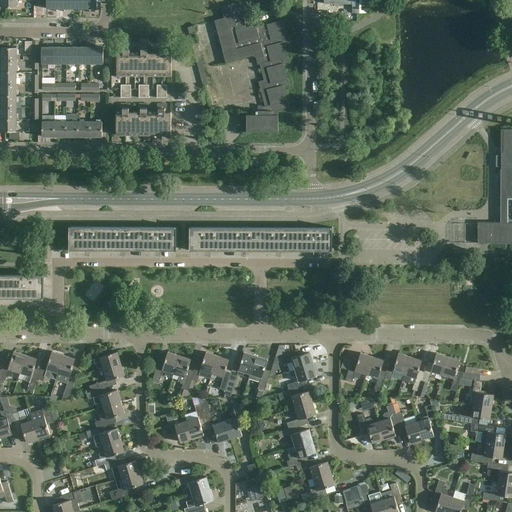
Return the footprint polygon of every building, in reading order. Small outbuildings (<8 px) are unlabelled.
[(60,0),(48,0),(48,8),(60,8),(60,0)] [(72,0),(60,0),(60,8),(72,8),(72,0)] [(83,0),(72,0),(72,8),(84,8),(83,0)] [(83,0),(84,8),(96,8),(95,0),(83,0)] [(361,0),(362,1),(354,1),(354,3),(353,5),(353,12),(367,11),(366,0),(361,0)] [(241,128),(272,127),(278,127),(278,110),(290,106),(288,98),(287,99),(284,87),(290,85),(288,77),(287,77),(284,65),(290,63),(288,55),(287,55),(284,43),(290,42),(288,33),(287,34),(284,22),(283,19),(257,26),(256,23),(246,25),(240,1),(222,5),(224,16),(215,19),(226,63),(240,60),(237,49),(260,43),(264,59),(257,61),(259,61),(264,80),(259,82),(265,106),(263,107),(263,111),(258,111),(256,111),(256,112),(258,112),(258,113),(249,113),(249,111),(248,111),(248,127),(241,127),(241,128)] [(199,31),(197,25),(188,28),(190,33),(195,32),(199,31)] [(208,84),(195,32),(190,33),(203,86),(208,84)] [(24,60),(32,60),(39,60),(39,51),(32,51),(32,41),(27,41),(27,53),(32,53),(32,56),(24,56),(24,60)] [(20,55),(17,55),(17,47),(2,47),(2,60),(17,60),(20,60),(20,55)] [(55,63),(55,47),(43,47),(43,69),(55,69),(55,63)] [(67,48),(55,47),(55,63),(67,63),(67,48)] [(67,63),(79,63),(79,48),(67,48),(67,63)] [(79,63),(91,63),(91,48),(79,48),(79,63)] [(103,48),(91,48),(91,63),(103,63),(103,48)] [(159,49),(159,53),(148,53),(148,49),(141,49),(141,55),(129,55),(129,49),(123,49),(123,53),(117,53),(117,76),(118,76),(118,75),(171,75),(171,77),(172,52),(171,52),(171,55),(166,55),(166,49),(159,49)] [(17,72),(17,60),(2,60),(2,72),(17,72)] [(17,78),(17,72),(2,72),(2,84),(17,84),(20,84),(20,78),(17,78)] [(17,96),(17,84),(2,84),(2,95),(17,96)] [(131,98),(131,85),(121,85),(121,98),(131,98)] [(139,98),(149,98),(149,85),(139,85),(139,98)] [(157,98),(167,98),(167,85),(157,85),(157,98)] [(17,107),(17,96),(2,95),(2,107),(17,107)] [(167,104),(157,104),(157,109),(159,109),(159,114),(148,114),(148,109),(149,109),(149,104),(139,104),(139,109),(141,109),(141,112),(130,112),(130,109),(131,109),(131,104),(121,104),(121,109),(123,109),(123,114),(117,114),(117,112),(117,136),(118,136),(118,134),(171,134),(171,136),(171,112),(166,112),(166,109),(167,109),(167,104)] [(17,119),(17,107),(2,107),(1,119),(17,119)] [(17,119),(1,119),(1,132),(17,132),(17,119)] [(29,132),(39,132),(39,120),(29,120),(29,132)] [(55,121),(43,121),(43,137),(55,137),(55,121)] [(67,137),(67,121),(55,121),(55,137),(67,137)] [(67,121),(67,137),(79,137),(79,121),(67,121)] [(90,137),(91,122),(79,121),(79,137),(90,137)] [(103,122),(91,122),(90,137),(103,137),(103,122)] [(511,129),(502,129),(502,130),(503,130),(503,153),(501,153),(501,157),(497,157),(497,166),(501,166),(501,170),(503,170),(502,222),(478,222),(478,243),(479,243),(479,242),(490,243),(490,244),(491,244),(491,243),(511,242),(511,129)] [(70,226),(70,250),(71,250),(106,250),(106,227),(71,227),(71,226),(70,226)] [(106,250),(121,250),(141,250),(141,228),(106,227),(106,250)] [(176,251),(177,251),(177,227),(176,227),(176,228),(141,228),(141,250),(176,250),(176,251)] [(191,250),(206,250),(226,250),(226,227),(191,227),(190,227),(190,251),(191,251),(191,250)] [(226,250),(241,250),(261,250),(261,228),(226,227),(226,250)] [(297,250),(317,250),(332,250),(332,251),(332,227),(332,228),(297,228),(297,250)] [(261,250),(277,250),(297,250),(297,228),(261,228),(261,250)] [(0,297),(9,298),(9,275),(0,275),(0,297)] [(9,298),(24,298),(43,298),(43,299),(44,299),(44,275),(43,275),(43,276),(9,275),(9,298)] [(101,361),(104,369),(122,364),(118,352),(106,356),(104,350),(107,349),(87,355),(89,361),(94,360),(95,363),(101,361)] [(293,362),(296,370),(313,364),(310,352),(298,356),(296,351),(299,350),(298,350),(279,356),(281,362),(287,360),(287,364),(293,362)] [(20,373),(26,355),(14,351),(11,363),(5,362),(6,359),(1,372),(1,373),(0,377),(0,386),(2,387),(4,380),(6,381),(7,375),(11,377),(13,371),(20,373)] [(44,359),(39,372),(40,372),(38,379),(44,381),(45,376),(56,379),(58,373),(64,355),(52,351),(49,364),(44,362),(44,359)] [(174,373),(180,356),(168,352),(164,364),(159,362),(160,360),(159,360),(153,379),(159,381),(161,375),(165,377),(166,375),(173,377),(174,373)] [(212,373),(218,356),(206,352),(202,364),(197,363),(198,360),(197,360),(193,373),(191,380),(192,380),(198,382),(200,375),(211,378),(212,373)] [(250,374),(256,356),(244,352),(240,364),(235,363),(236,360),(235,360),(231,373),(229,380),(230,380),(235,382),(239,370),(250,374)] [(361,372),(367,374),(373,356),(361,353),(357,364),(352,363),(353,360),(352,360),(345,380),(352,382),(354,376),(359,378),(361,372)] [(390,361),(386,374),(384,381),(390,382),(392,376),(403,380),(405,374),(410,357),(399,353),(395,365),(390,363),(390,361)] [(443,375),(449,357),(437,353),(433,365),(428,364),(429,361),(428,361),(424,374),(422,381),(428,383),(430,377),(434,378),(436,373),(443,375)] [(38,359),(26,355),(20,373),(18,378),(30,382),(28,388),(30,388),(27,396),(32,396),(34,389),(35,390),(38,379),(40,372),(39,372),(34,371),(38,359)] [(70,398),(73,390),(79,370),(78,370),(78,372),(72,371),(76,359),(64,355),(58,373),(56,379),(55,380),(67,384),(63,398),(70,398)] [(422,360),(421,360),(422,357),(415,355),(414,358),(410,357),(405,374),(410,376),(408,382),(414,384),(412,390),(419,392),(422,381),(424,374),(418,372),(422,360)] [(192,359),(180,356),(174,373),(185,377),(180,394),(186,396),(192,380),(191,380),(193,373),(188,371),(192,359)] [(231,373),(226,371),(230,360),(218,356),(212,373),(223,377),(220,389),(226,391),(230,380),(229,380),(231,373)] [(256,356),(250,374),(262,377),(258,389),(265,391),(271,371),(270,371),(269,373),(264,372),(268,360),(256,356)] [(384,360),(373,356),(367,374),(378,378),(374,389),(381,391),(384,381),(386,374),(380,372),(384,360)] [(462,375),(457,373),(460,361),(449,357),(443,375),(454,378),(451,390),(457,392),(461,378),(462,375)] [(274,361),(269,376),(275,375),(278,362),(274,361)] [(125,375),(122,364),(104,369),(107,380),(96,384),(97,390),(104,388),(117,384),(115,384),(113,379),(125,375)] [(317,376),(313,364),(296,370),(299,381),(287,385),(289,391),(296,389),(309,385),(309,384),(307,385),(305,380),(317,376)] [(494,394),(481,392),(482,381),(480,381),(482,369),(467,366),(466,372),(463,372),(462,375),(461,378),(474,380),(471,404),(474,404),(492,407),(494,394)] [(106,394),(104,388),(97,390),(86,393),(88,400),(94,398),(95,403),(102,401),(103,407),(121,402),(118,390),(106,394)] [(297,395),(296,389),(289,391),(278,394),(280,400),(292,397),(296,408),(313,403),(309,391),(297,395)] [(125,414),(121,402),(103,407),(105,413),(99,414),(101,420),(95,422),(97,428),(104,426),(104,427),(117,423),(117,422),(115,423),(113,417),(125,414)] [(0,435),(1,438),(13,434),(9,422),(14,421),(14,420),(10,407),(11,407),(9,403),(3,405),(4,410),(0,411),(2,418),(0,418),(0,435)] [(32,414),(33,420),(39,438),(39,440),(50,437),(50,435),(50,434),(47,422),(52,421),(53,423),(47,403),(41,405),(43,410),(32,414)] [(317,415),(313,403),(296,408),(299,419),(288,423),(289,429),(296,427),(296,428),(309,424),(309,423),(306,424),(305,418),(317,415)] [(411,443),(423,440),(417,422),(415,415),(404,419),(402,412),(400,412),(398,403),(393,405),(398,422),(402,436),(403,435),(402,433),(407,431),(411,443)] [(187,421),(193,439),(205,435),(201,423),(206,421),(204,414),(205,414),(201,404),(195,406),(198,417),(187,421)] [(225,421),(231,439),(243,435),(239,423),(244,421),(245,424),(245,423),(239,404),(233,406),(235,411),(231,412),(233,418),(225,421)] [(490,420),(492,407),(474,404),(472,417),(460,415),(459,422),(477,425),(477,424),(478,418),(490,420)] [(379,421),(384,439),(396,436),(393,424),(398,422),(393,405),(386,407),(388,412),(384,413),(383,415),(384,417),(378,419),(379,421)] [(417,422),(423,440),(435,436),(431,424),(436,422),(437,424),(431,405),(425,407),(428,418),(417,422)] [(39,440),(39,438),(33,420),(27,422),(25,415),(20,417),(19,412),(18,412),(17,408),(13,406),(11,407),(10,407),(14,420),(14,421),(18,434),(19,434),(18,431),(23,430),(27,442),(28,441),(29,443),(39,440)] [(210,432),(215,430),(219,442),(220,442),(221,445),(228,443),(227,440),(231,439),(225,421),(219,423),(218,419),(216,417),(214,417),(212,412),(205,414),(204,414),(206,421),(210,434),(211,434),(210,432)] [(193,439),(187,421),(176,424),(172,413),(166,415),(172,434),(173,434),(172,432),(177,430),(181,442),(193,439)] [(373,443),(384,439),(379,421),(373,423),(372,419),(369,418),(366,419),(364,413),(358,415),(364,435),(365,435),(364,432),(369,431),(373,443)] [(486,444),(505,446),(506,434),(494,432),(495,427),(497,427),(477,424),(477,425),(476,430),(480,431),(477,432),(476,440),(479,442),(486,443),(486,444)] [(103,445),(104,445),(121,440),(118,428),(105,432),(104,427),(104,426),(97,428),(86,431),(88,438),(94,436),(97,447),(103,445)] [(298,433),(296,428),(296,427),(289,429),(279,432),(281,439),(286,437),(289,448),(295,446),(296,446),(313,441),(310,429),(298,433)] [(125,452),(121,440),(104,445),(107,457),(95,460),(97,467),(105,464),(115,461),(113,456),(125,452)] [(317,453),(313,441),(296,446),(297,451),(288,454),(290,460),(287,461),(290,468),(297,466),(297,465),(307,462),(306,462),(305,456),(317,453)] [(486,444),(484,456),(472,454),(471,461),(488,463),(489,463),(489,462),(490,457),(503,459),(505,446),(486,444)] [(125,458),(115,461),(105,464),(107,470),(112,469),(114,474),(120,473),(122,478),(140,472),(136,461),(124,464),(123,459),(125,458)] [(316,459),(306,462),(307,462),(297,465),(297,466),(299,471),(304,470),(305,473),(312,471),(314,479),(332,474),(328,462),(316,465),(314,460),(317,460),(316,459)] [(64,462),(58,464),(61,473),(67,471),(64,462)] [(498,482),(511,484),(511,472),(506,471),(506,466),(509,466),(509,465),(489,462),(489,463),(488,463),(487,473),(489,476),(495,476),(496,475),(499,475),(498,482)] [(259,467),(247,471),(249,477),(261,473),(259,467)] [(140,472),(122,478),(115,480),(119,491),(114,493),(116,499),(135,493),(135,492),(133,493),(131,488),(143,484),(140,472)] [(193,494),(210,488),(207,477),(195,481),(193,475),(195,474),(176,480),(178,487),(189,483),(193,494)] [(335,485),(332,474),(314,479),(316,485),(309,487),(311,492),(306,494),(308,500),(327,494),(327,493),(325,494),(323,489),(335,485)] [(0,476),(0,496),(5,495),(7,503),(14,501),(8,481),(7,481),(8,484),(3,485),(0,476)] [(434,497),(440,499),(436,511),(438,511),(448,511),(453,497),(446,495),(448,489),(444,487),(445,482),(439,480),(433,500),(434,497)] [(501,501),(502,495),(511,496),(511,484),(498,482),(496,495),(484,493),(483,500),(504,502),(501,501)] [(383,500),(386,511),(399,511),(397,502),(402,500),(403,503),(403,502),(397,483),(391,485),(392,490),(388,491),(388,498),(383,500)] [(367,511),(368,511),(373,509),(373,511),(386,511),(383,500),(380,491),(369,494),(366,484),(359,486),(367,511)] [(214,500),(210,488),(193,494),(194,499),(186,501),(188,508),(185,509),(185,511),(197,511),(206,509),(204,509),(202,504),(214,500)] [(468,489),(465,501),(453,497),(448,511),(461,511),(463,507),(469,508),(468,511),(475,491),(468,489)] [(53,505),(54,511),(72,511),(79,510),(75,499),(82,497),(80,490),(61,496),(61,497),(63,496),(65,502),(53,505)]
